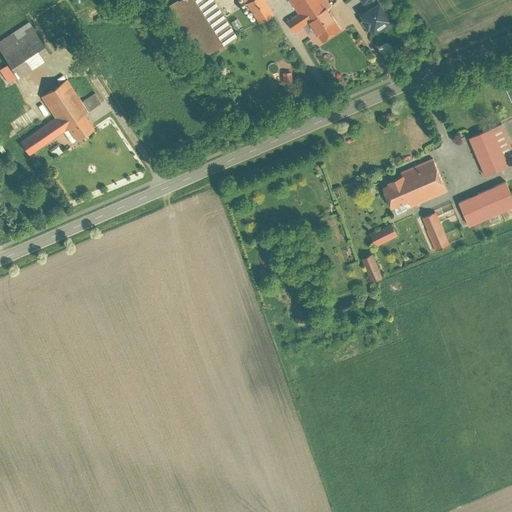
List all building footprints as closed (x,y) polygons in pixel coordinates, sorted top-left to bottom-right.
[(210,0),(175,0),(164,7),(198,61),(235,38),(210,0)] [(239,0),(256,27),(273,16),(263,0),(239,0)] [(285,0),(297,16),(288,23),(295,33),(306,25),(321,46),(341,32),(325,11),(337,3),(334,0),(285,0)] [(374,0),(359,0),(367,11),(357,18),(371,38),(382,31),(385,35),(394,28),(374,0)] [(87,9),(91,18),(99,14),(94,5),(87,9)] [(27,24),(0,42),(0,55),(4,62),(0,64),(0,75),(8,88),(50,59),(27,24)] [(60,50),(69,44),(63,34),(53,40),(60,50)] [(285,83),(294,82),(294,71),(285,71),(285,83)] [(53,120),(19,144),(28,157),(65,132),(73,144),(91,131),(80,116),(99,103),(92,94),(81,101),(65,79),(38,98),(53,120)] [(511,145),(503,124),(470,137),(486,175),(511,164),(511,145)] [(55,155),(63,151),(60,145),(53,149),(55,155)] [(387,184),(382,186),(392,207),(407,200),(411,209),(446,193),(431,161),(386,183),(387,184)] [(511,194),(505,179),(458,200),(469,224),(511,205),(511,194)] [(422,216),(436,248),(450,242),(436,209),(422,216)] [(370,234),(377,246),(398,234),(391,222),(370,234)] [(373,253),(362,257),(371,280),(383,276),(373,253)]
